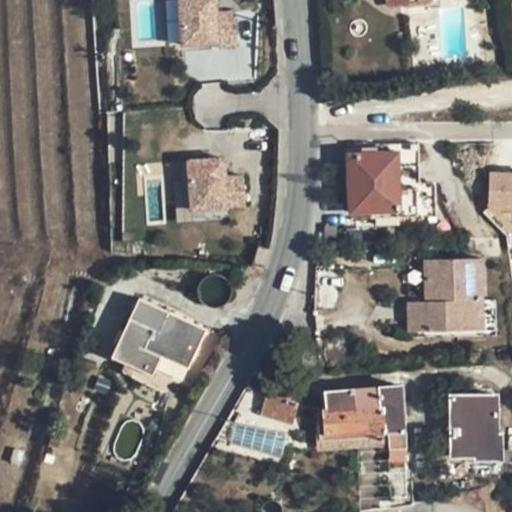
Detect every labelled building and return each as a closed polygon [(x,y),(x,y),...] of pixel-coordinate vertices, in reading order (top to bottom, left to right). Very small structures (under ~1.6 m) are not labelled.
[(168,0),(170,45),(182,45),(180,0),(168,0)] [(182,0),(184,46),(240,44),(239,8),(224,8),(223,0),(182,0)] [(399,203),(399,210),(418,210),(417,177),(415,146),(348,149),(350,205),(399,203)] [(248,206),(247,172),(231,173),(231,155),(179,156),(180,218),(231,217),(231,206),(248,206)] [(511,168),(491,169),(492,210),(511,209),(511,168)] [(435,177),(417,177),(418,210),(436,208),(435,177)] [(429,303),(430,330),(486,329),(485,301),(484,258),(428,259),(429,303)] [(340,311),(342,262),(320,261),(319,311),(340,311)] [(132,317),(155,328),(163,331),(171,311),(141,297),(132,317)] [(498,300),(485,301),(486,329),(430,330),(430,338),(499,336),(498,300)] [(411,304),(412,331),(430,330),(429,303),(411,304)] [(163,331),(155,328),(147,348),(163,356),(191,369),(209,329),(171,311),(163,331)] [(155,328),(132,317),(116,355),(155,372),(163,356),(147,348),(155,328)] [(412,338),(430,338),(430,330),(412,331),(412,338)] [(248,387),(273,395),(275,391),(292,347),(276,340),(248,387)] [(330,409),(324,410),(326,435),(381,431),(391,431),(406,429),(404,386),(329,392),(330,409)] [(304,401),(275,391),(273,395),(267,413),(298,423),(304,401)] [(501,454),(500,394),(455,394),(456,455),(501,454)] [(238,424),(234,440),(284,450),(288,433),(238,424)] [(409,460),(406,429),(391,431),(392,461),(409,460)] [(382,448),(381,431),(326,435),(320,435),(321,451),(382,448)]
